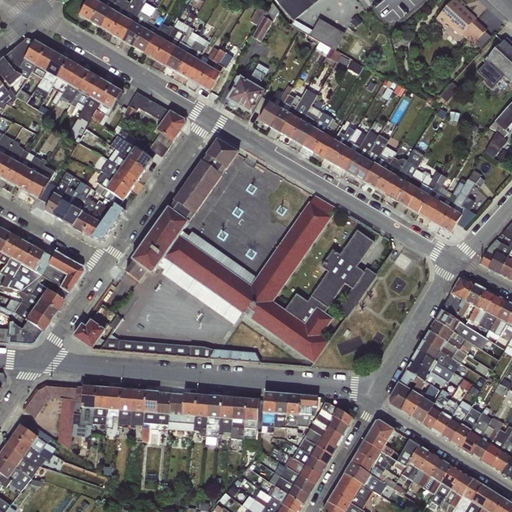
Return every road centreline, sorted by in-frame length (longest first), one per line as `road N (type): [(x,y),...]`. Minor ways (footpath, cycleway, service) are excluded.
road 1 (residential): [(38,361),(353,389),(374,402)]
road 2 (residential): [(454,261),(207,120)]
road 3 (residential): [(207,120),(31,15)]
road 4 (residential): [(103,264),(207,120)]
road 5 (residential): [(374,402),(511,490)]
road 6 (residential): [(454,261),(374,402)]
road 7 (residential): [(374,402),(311,511)]
